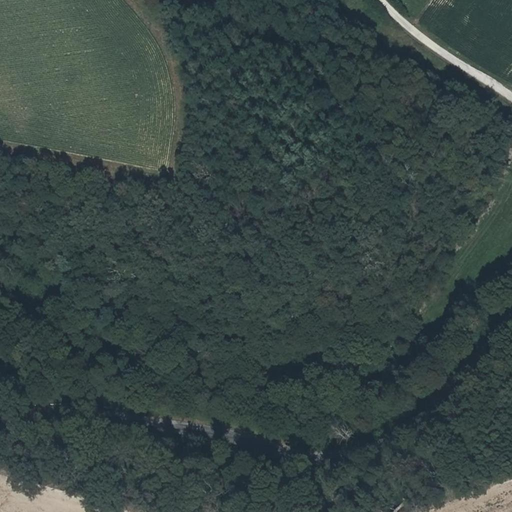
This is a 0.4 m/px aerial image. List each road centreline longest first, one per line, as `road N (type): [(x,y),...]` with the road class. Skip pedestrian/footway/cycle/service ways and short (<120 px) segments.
road 1 (tertiary): [(511,324),(442,403),(371,455),(311,463),(69,406),(0,421)]
road 2 (track): [(379,0),(511,101)]
